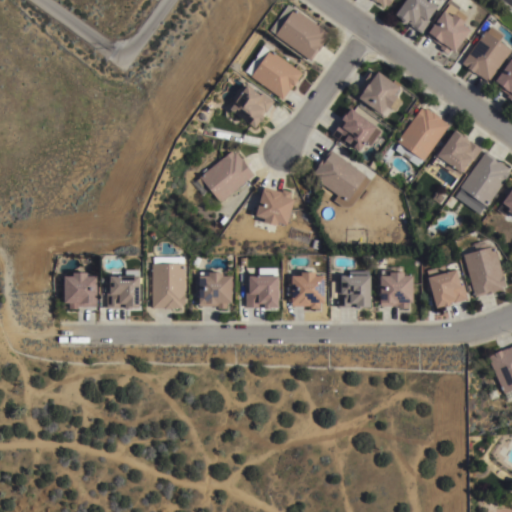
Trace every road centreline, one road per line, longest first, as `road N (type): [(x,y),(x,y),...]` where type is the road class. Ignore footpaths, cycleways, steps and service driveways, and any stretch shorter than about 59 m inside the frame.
road 1 (residential): [(511,313),(437,334),(72,334)]
road 2 (residential): [(511,136),(323,0)]
road 3 (residential): [(278,153),(367,32)]
